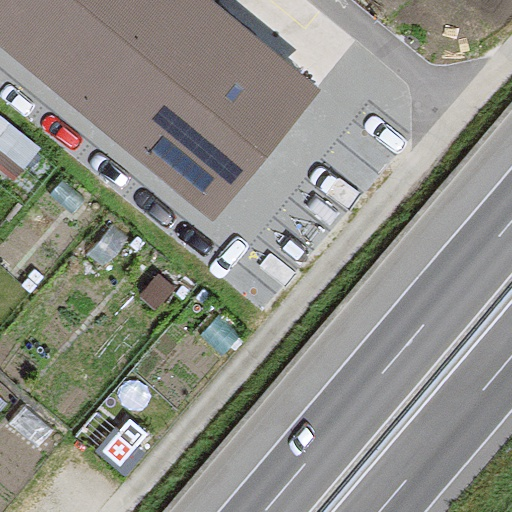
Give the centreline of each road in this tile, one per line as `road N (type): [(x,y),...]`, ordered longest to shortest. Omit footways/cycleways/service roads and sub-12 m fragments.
road 1 (motorway): [(511,221),(264,511)]
road 2 (motorway): [(378,511),(511,355)]
road 3 (residential): [(325,0),(462,115)]
